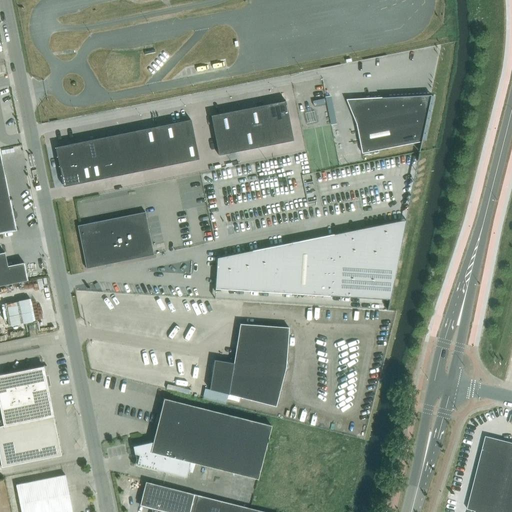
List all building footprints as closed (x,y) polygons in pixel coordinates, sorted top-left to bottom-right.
[(419,151),(430,95),(382,97),(357,102),(353,109),(356,123),(355,123),(361,153),(420,142),(418,151),(419,151)] [(285,101),(268,104),(272,125),(290,121),(285,101)] [(268,104),(258,106),(262,127),(272,125),(268,104)] [(258,106),(248,108),(252,129),(262,127),(258,106)] [(248,108),(238,110),(242,131),(252,129),(248,108)] [(238,110),(228,112),(232,133),(242,131),(238,110)] [(228,112),(210,115),(215,136),(232,133),(228,112)] [(194,139),(191,120),(173,123),(177,143),(194,139)] [(290,121),(272,125),(276,145),(294,142),(290,121)] [(173,123),(163,125),(167,145),(177,143),(173,123)] [(157,147),(167,145),(163,125),(153,127),(157,147)] [(272,125),(262,127),(266,147),(276,145),(272,125)] [(157,147),(153,127),(143,129),(147,149),(157,147)] [(262,127),(252,129),(256,149),(266,147),(262,127)] [(147,149),(143,129),(134,131),(137,151),(147,149)] [(252,129),(242,131),(246,151),(256,149),(252,129)] [(128,153),(137,151),(134,131),(124,133),(128,153)] [(242,131),(232,133),(236,153),(246,151),(242,131)] [(124,133),(114,135),(118,155),(128,153),(124,133)] [(232,133),(215,136),(219,157),(236,153),(232,133)] [(108,156),(118,155),(114,135),(104,137),(108,156)] [(108,156),(104,137),(94,139),(98,158),(108,156)] [(85,141),(88,160),(98,158),(94,139),(85,141)] [(181,162),(198,159),(194,139),(177,143),(181,162)] [(75,143),(79,162),(88,160),(85,141),(75,143)] [(55,147),(59,166),(79,162),(75,143),(55,147)] [(167,145),(171,164),(181,162),(177,143),(167,145)] [(157,147),(161,166),(171,164),(167,145),(157,147)] [(161,166),(157,147),(147,149),(137,151),(141,170),(151,168),(161,166)] [(128,153),(132,172),(141,170),(137,151),(128,153)] [(132,172),(128,153),(118,155),(122,174),(132,172)] [(0,155),(0,232),(15,229),(0,155)] [(108,156),(112,176),(122,174),(118,155),(108,156)] [(98,158),(102,178),(112,176),(108,156),(98,158)] [(102,178),(98,158),(88,160),(92,180),(102,178)] [(92,180),(88,160),(79,162),(82,182),(92,180)] [(82,182),(79,162),(59,166),(63,186),(82,182)] [(86,269),(153,255),(145,212),(77,225),(86,269)] [(329,296),(388,299),(386,309),(387,309),(405,220),(341,233),(340,229),(334,230),(335,234),(217,257),(217,258),(215,289),(329,296)] [(25,272),(24,269),(23,263),(7,266),(4,252),(0,252),(0,285),(27,281),(25,274),(25,272)] [(214,360),(209,389),(240,397),(275,406),(285,367),(288,327),(240,324),(233,363),(214,360)] [(0,461),(1,467),(61,455),(43,366),(0,374),(0,410),(3,425),(0,426),(0,461)] [(190,462),(258,479),(271,425),(163,398),(153,442),(133,446),(134,454),(135,454),(135,457),(138,458),(137,462),(137,464),(186,477),(190,462)] [(511,511),(511,442),(485,435),(467,509),(475,511),(474,511),(511,511)] [(16,484),(20,511),(72,511),(65,475),(16,484)] [(142,495),(139,505),(164,511),(166,511),(192,511),(197,495),(145,482),(142,495)] [(192,511),(266,511),(197,495),(192,511)]
